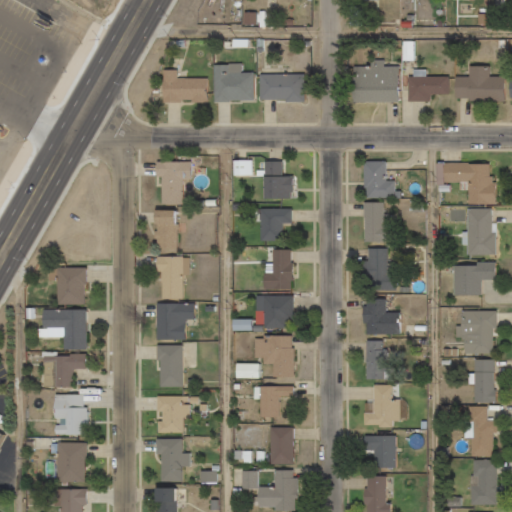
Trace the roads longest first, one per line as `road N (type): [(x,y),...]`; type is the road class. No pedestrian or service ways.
road 1 (residential): [(330,511),(327,0)]
road 2 (residential): [(125,511),(126,137)]
road 3 (primary): [(0,257),(148,0)]
road 4 (residential): [(330,135),(126,137)]
road 5 (residential): [(511,135),(330,135)]
